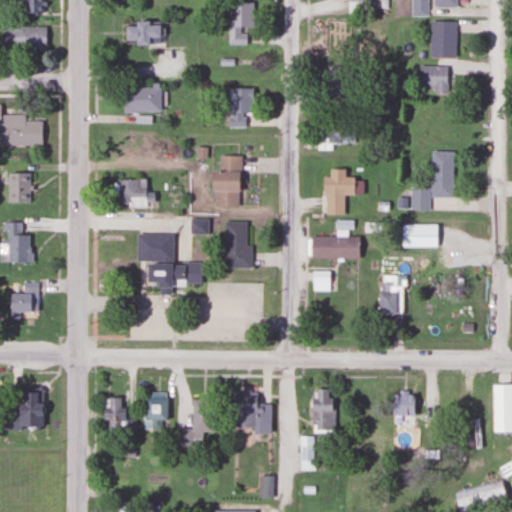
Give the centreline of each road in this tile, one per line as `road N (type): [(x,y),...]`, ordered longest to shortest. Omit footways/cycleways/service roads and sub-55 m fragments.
road 1 (residential): [(511,364),(0,354)]
road 2 (secondary): [(73,511),(79,0)]
road 3 (residential): [(289,466),(291,0)]
road 4 (residential): [(500,363),(497,0)]
